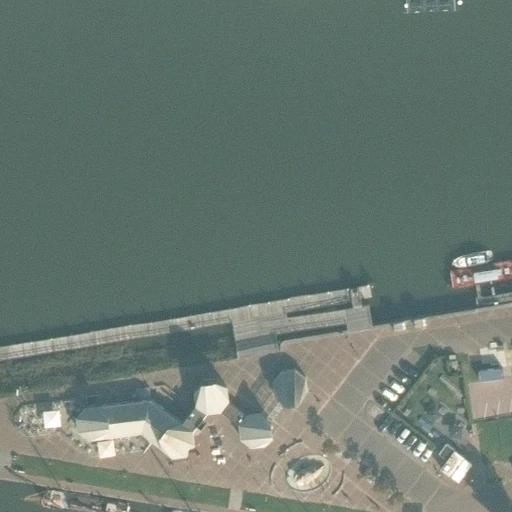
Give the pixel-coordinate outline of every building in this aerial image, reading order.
[(479,383),(503,378),(501,367),(477,371),(479,383)] [(294,369),(281,371),(273,381),(275,394),(285,402),(292,401),(298,401),(306,390),(305,377),(294,369)] [(260,414),(247,415),(228,401),(226,387),(216,379),(203,381),(195,392),(196,405),(207,413),(220,411),(239,426),(240,439),(251,447),(264,445),(272,435),(270,422),(260,414)] [(194,445),(192,432),(181,424),(150,399),(149,388),(135,389),(137,401),(84,408),(76,418),(78,431),(88,439),(141,433),(150,440),(172,457),(186,455),(190,450),(194,445)] [(207,413),(196,405),(181,424),(192,432),(194,430),(195,428),(207,413)] [(465,458),(455,450),(440,469),(451,477),(465,458)]
